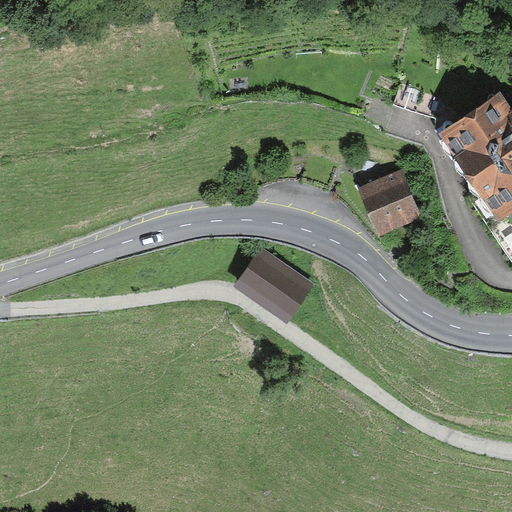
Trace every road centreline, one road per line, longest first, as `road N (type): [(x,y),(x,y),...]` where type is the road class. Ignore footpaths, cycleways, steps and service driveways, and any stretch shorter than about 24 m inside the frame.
road 1 (tertiary): [(511,334),(444,323),(351,248),(283,223),(165,228),(0,283)]
road 2 (track): [(511,451),(440,433),(232,294)]
road 3 (track): [(232,294),(210,289),(0,311)]
